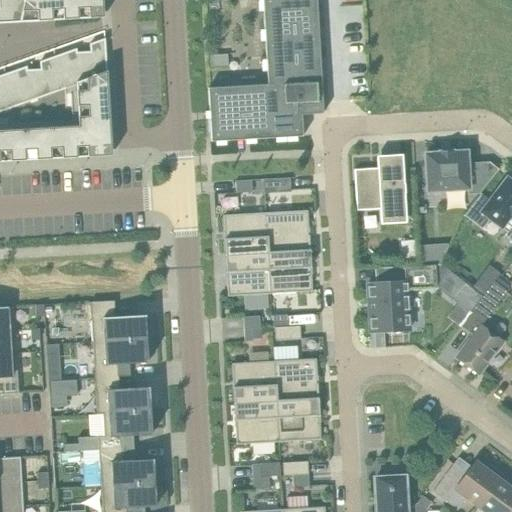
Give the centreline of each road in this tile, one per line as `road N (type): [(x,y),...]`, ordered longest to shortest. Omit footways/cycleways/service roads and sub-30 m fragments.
road 1 (residential): [(203,511),(184,197)]
road 2 (residential): [(339,126),(331,131),(343,367)]
road 3 (residential): [(184,197),(173,0)]
road 4 (residential): [(511,441),(405,364),(343,367)]
road 5 (residential): [(0,208),(184,197)]
road 6 (residential): [(511,140),(473,119),(339,126)]
road 7 (residential): [(343,367),(352,511)]
road 8 (residential): [(339,126),(333,0)]
